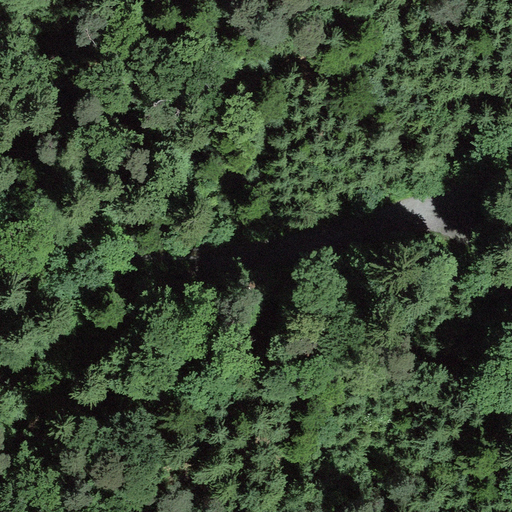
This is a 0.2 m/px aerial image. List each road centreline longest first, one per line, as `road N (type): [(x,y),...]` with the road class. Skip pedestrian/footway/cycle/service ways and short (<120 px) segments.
road 1 (track): [(511,171),(300,237),(226,249),(0,254)]
road 2 (track): [(226,249),(121,328),(45,409)]
